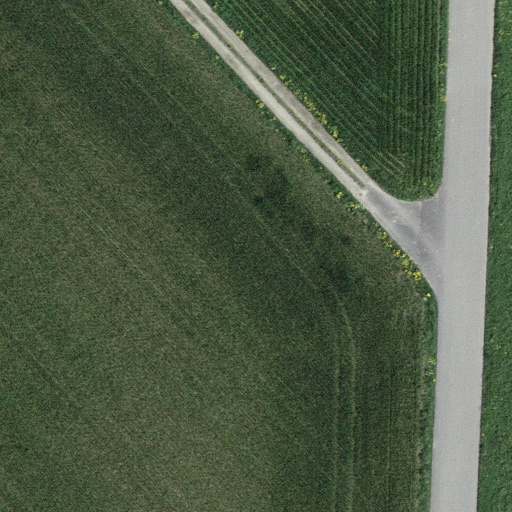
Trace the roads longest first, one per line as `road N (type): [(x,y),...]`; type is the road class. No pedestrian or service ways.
road 1 (unclassified): [(455,511),(465,0)]
road 2 (track): [(197,0),(455,271)]
